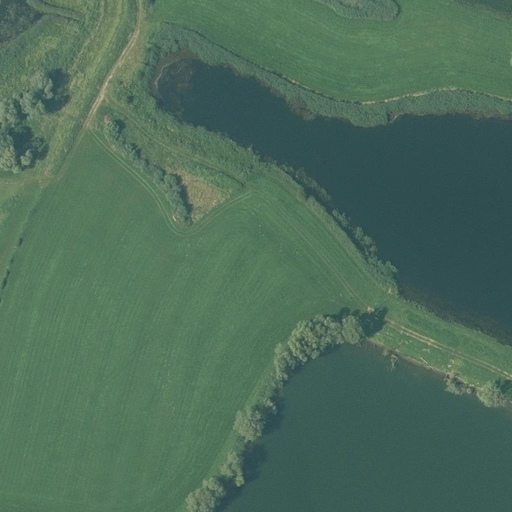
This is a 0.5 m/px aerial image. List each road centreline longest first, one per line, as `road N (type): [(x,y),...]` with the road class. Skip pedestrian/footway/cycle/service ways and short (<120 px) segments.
road 1 (track): [(364,310),(333,266),(260,193),(148,135),(128,112),(99,99),(132,38),(137,0)]
road 2 (track): [(511,378),(353,307),(277,322)]
road 3 (track): [(99,99),(62,171),(18,191),(0,190)]
